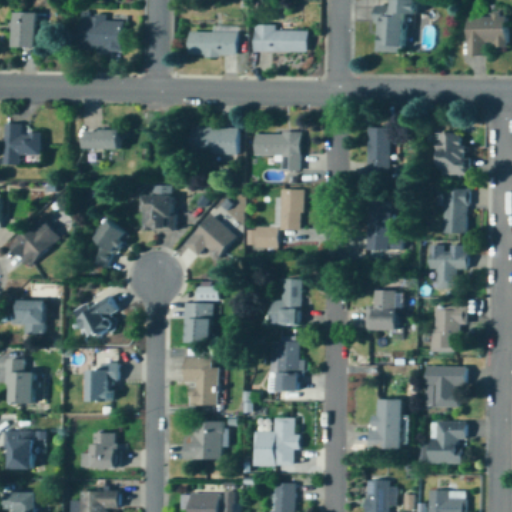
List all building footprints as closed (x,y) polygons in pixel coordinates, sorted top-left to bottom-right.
[(376,0),(376,52),(405,53),(406,14),(416,14),(416,1),(376,0)] [(37,13),(12,13),(12,48),(37,48),(37,13)] [(123,49),(123,16),(79,16),(79,49),(123,49)] [(468,17),(468,56),(488,56),(488,47),(508,47),(508,17),(468,17)] [(237,56),(237,27),(212,26),(212,32),(187,32),(187,56),(237,56)] [(252,26),(252,52),(307,52),(307,30),(272,30),(272,26),(252,26)] [(5,166),(23,165),(23,157),(42,157),(42,134),(22,134),(22,124),(4,124),(5,166)] [(190,154),(238,154),(238,128),(190,128),(190,154)] [(368,128),(368,178),(390,178),(390,128),(368,128)] [(85,150),(122,150),(122,131),(85,131),(85,150)] [(281,156),(281,172),(301,172),(301,133),(253,133),(253,156),(281,156)] [(435,133),(435,176),(465,177),(466,133),(435,133)] [(255,228),(255,249),(278,249),(278,231),(302,231),(303,190),(277,190),(276,228),(255,228)] [(441,234),(466,234),(466,190),(441,190),(441,234)] [(175,196),(142,196),(142,233),(175,233),(175,196)] [(403,251),(403,238),(392,238),(392,201),(366,201),(367,252),(403,251)] [(205,251),(217,261),(237,238),(211,216),(185,246),(199,257),(205,251)] [(10,248),(31,269),(61,239),(40,218),(10,248)] [(106,271),(130,235),(108,221),(84,257),(106,271)] [(456,290),(456,270),(467,270),(467,247),(428,247),(429,270),(437,270),(437,291),(456,290)] [(266,326),(299,326),(299,280),(279,280),(279,301),(266,301),(266,326)] [(198,301),(219,301),(219,287),(198,287),(198,301)] [(401,332),(401,291),(375,291),(375,307),(368,307),(368,331),(401,332)] [(76,316),(91,343),(123,326),(108,299),(76,316)] [(25,334),(45,335),(46,302),(14,301),(13,325),(25,325),(25,334)] [(213,344),(213,304),(185,304),(185,344),(213,344)] [(433,307),(433,353),(465,353),(465,307),(433,307)] [(269,341),(269,391),(282,391),(282,398),(299,398),(299,341),(269,341)] [(186,407),(221,407),(221,358),(186,358),(186,407)] [(24,360),(7,360),(8,404),(37,404),(36,372),(24,373),(24,360)] [(80,371),(80,402),(118,402),(118,365),(103,365),(103,371),(80,371)] [(467,367),(425,367),(425,408),(461,408),(461,387),(467,387),(467,367)] [(402,451),(402,400),(378,400),(378,416),(372,416),(372,451),(402,451)] [(254,464),(298,463),(297,446),(304,446),(304,432),(297,432),(297,415),(276,416),(276,429),(254,429),(254,464)] [(430,465),(466,465),(466,421),(430,421),(430,465)] [(223,422),(186,422),(186,460),(223,460),(223,422)] [(6,470),(34,470),(35,433),(7,433),(6,470)] [(117,469),(117,434),(92,434),(92,455),(83,455),(83,469),(117,469)] [(366,482),(365,511),(390,511),(390,482),(366,482)] [(272,511),(294,511),(294,484),(272,484),(272,511)] [(468,511),(469,488),(432,488),(431,511),(468,511)] [(69,511),(110,511),(119,511),(119,492),(78,492),(78,511),(69,511)] [(38,511),(38,493),(6,493),(6,511),(13,511),(38,511)] [(190,494),(190,511),(222,511),(222,494),(190,494)]
